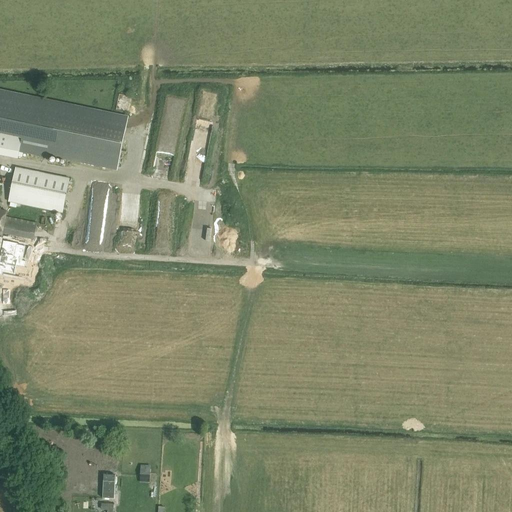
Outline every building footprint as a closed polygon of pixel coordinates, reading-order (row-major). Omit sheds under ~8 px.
[(0,128),(23,133),(22,135),(19,151),(46,157),(46,154),(117,169),(128,118),(0,91),(0,128)] [(19,151),(22,135),(0,130),(0,154),(18,158),(19,151)] [(191,153),(205,156),(208,139),(194,136),(191,153)] [(213,155),(205,155),(204,169),(212,169),(213,155)] [(16,168),(9,201),(62,213),(69,179),(16,168)] [(0,237),(33,244),(37,224),(5,217),(7,211),(1,210),(1,208),(0,207),(0,237)] [(0,274),(3,275),(3,272),(15,275),(17,266),(25,267),(26,261),(23,260),(26,246),(18,244),(18,243),(3,240),(0,256),(0,255),(0,274)] [(112,511),(113,510),(113,504),(87,503),(87,509),(108,510),(107,511),(112,511)]
